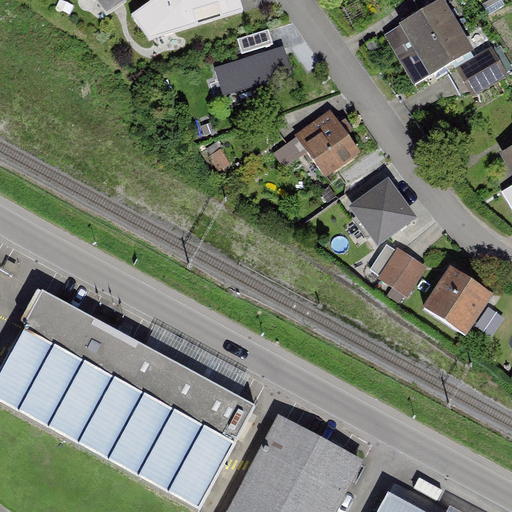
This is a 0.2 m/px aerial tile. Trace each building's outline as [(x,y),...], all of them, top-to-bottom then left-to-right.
[(98,0),(106,16),(130,5),(128,0),(98,0)] [(154,0),(134,15),(151,40),(245,12),(241,0),(154,0)] [(441,5),(387,37),(419,91),(455,70),(472,100),(508,79),(491,49),(473,59),(441,5)] [(272,33),(241,41),(244,55),(276,47),(272,33)] [(223,99),(292,85),(285,53),(217,68),(223,99)] [(332,113),(297,138),(328,182),(363,156),(332,113)] [(511,150),(500,159),(511,177),(511,150)] [(418,220),(390,181),(351,210),(378,248),(418,220)] [(428,269),(397,253),(381,284),(412,300),(428,269)] [(448,269),(422,308),(466,336),(492,297),(448,269)] [(252,408),(41,292),(0,366),(0,397),(198,507),(252,408)] [(494,337),(505,322),(494,313),(482,329),(494,337)] [(338,511),(365,463),(279,418),(229,511),(338,511)] [(445,511),(421,511),(388,494),(378,511),(456,511),(448,508),(445,511)]
